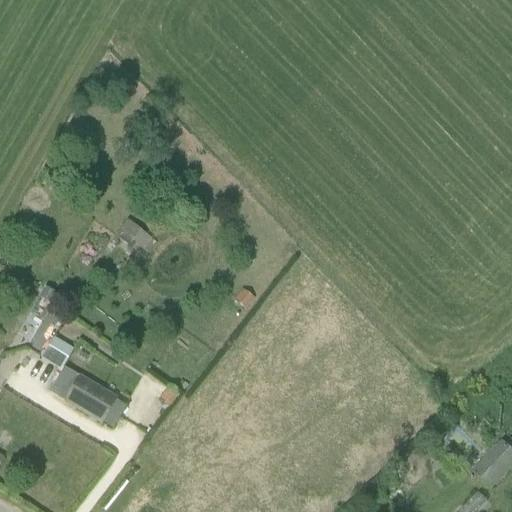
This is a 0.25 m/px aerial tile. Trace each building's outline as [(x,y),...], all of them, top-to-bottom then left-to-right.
[(140,232),(126,222),(114,238),(128,248),(140,232)] [(58,296),(45,289),(29,315),(43,323),(58,296)] [(245,311),(254,300),(242,290),(233,301),(245,311)] [(73,351),(52,339),(40,360),(61,373),(73,351)] [(78,377),(77,379),(63,403),(100,426),(116,400),(78,377)] [(178,399),(167,390),(158,400),(169,410),(178,399)] [(491,490),(511,468),(511,454),(501,445),(474,473),(491,490)]
